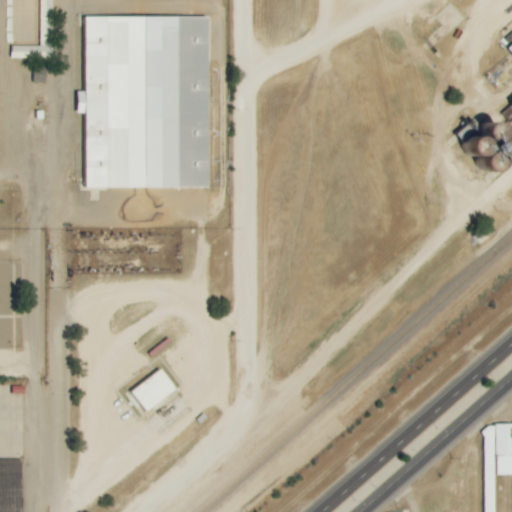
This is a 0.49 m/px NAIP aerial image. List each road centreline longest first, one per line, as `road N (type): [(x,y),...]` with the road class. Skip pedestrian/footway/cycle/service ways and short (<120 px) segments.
road 1 (residential): [(62,511),(70,0)]
road 2 (residential): [(244,0),(243,415)]
road 3 (trunk): [(511,339),(315,511)]
road 4 (trunk): [(363,511),(511,378)]
